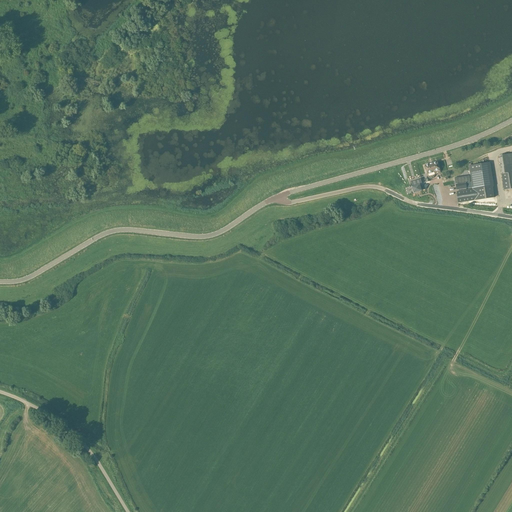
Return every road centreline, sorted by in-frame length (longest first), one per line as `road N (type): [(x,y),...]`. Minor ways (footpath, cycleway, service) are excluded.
road 1 (unclassified): [(0,281),(30,276),(109,231),(210,235),(278,197)]
road 2 (track): [(511,360),(502,373),(456,355),(351,511)]
road 3 (unclassified): [(278,197),(511,120)]
road 4 (unclassified): [(278,197),(293,202),(372,187),(413,203),(511,216)]
road 5 (unclassified): [(128,511),(70,430),(0,392)]
